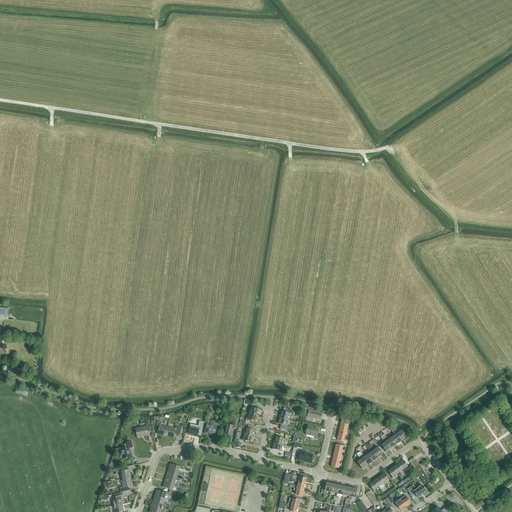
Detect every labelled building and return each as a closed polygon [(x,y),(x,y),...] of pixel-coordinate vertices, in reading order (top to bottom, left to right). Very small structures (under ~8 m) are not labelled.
[(0,315),(8,316),(9,309),(0,308),(0,315)] [(27,397),(28,393),(17,389),(15,393),(27,397)] [(249,414),(259,416),(260,410),(251,408),(250,412),(249,412),(249,414)] [(279,417),(289,420),(290,415),(293,416),(293,412),(291,412),(292,410),(284,408),(283,411),(282,411),(281,415),(280,415),(279,417)] [(308,411),(307,417),(320,420),(322,413),(309,410),(308,410),(308,411)] [(236,429),(239,415),(235,414),(232,426),(226,424),(224,434),(232,436),(233,428),(236,429)] [(258,418),(259,416),(249,414),(248,418),(247,417),(246,419),(256,422),(257,418),(258,418)] [(289,421),(289,420),(279,417),(278,424),(281,424),(280,429),(287,430),(288,425),(287,425),(288,421),(289,421)] [(340,425),(348,427),(350,420),(342,418),(340,425)] [(219,429),(221,422),(215,420),(214,421),(213,425),(207,424),(205,432),(210,433),(210,434),(214,435),(216,428),(219,429)] [(165,436),(167,427),(161,425),(162,422),(158,421),(156,429),(158,430),(157,434),(165,436)] [(137,437),(148,435),(148,432),(151,431),(149,422),(146,423),(147,426),(135,428),(137,437)] [(201,432),(203,425),(200,424),(200,427),(195,426),(196,426),(193,425),(193,427),(190,426),(188,434),(193,435),(193,436),(197,437),(199,431),(201,432)] [(316,437),(318,430),(313,429),(314,426),(308,425),(306,434),(316,437)] [(347,435),(348,427),(340,425),(339,433),(347,435)] [(175,428),(167,427),(165,436),(173,438),(174,433),(177,434),(178,427),(176,426),(175,428)] [(401,441),(407,437),(405,435),(408,433),(404,427),(401,429),(401,430),(396,434),(401,441)] [(244,434),(254,436),(255,430),(247,428),(246,433),(244,432),(244,434)] [(345,442),(347,435),(339,433),(337,440),(345,442)] [(253,439),(254,436),(244,434),(243,438),(242,438),(241,440),(251,442),(252,438),(253,439)] [(391,437),(396,444),(401,441),(396,434),(395,435),(391,437)] [(274,443),(283,445),(284,441),(286,441),(286,439),(276,437),(275,441),(274,440),(274,443)] [(386,441),(391,448),(396,444),(391,437),(388,440),(387,438),(385,439),(386,441)] [(122,459),(131,457),(129,448),(133,447),(131,441),(125,443),(125,444),(123,445),(123,447),(120,448),(122,459)] [(386,452),(391,448),(386,441),(381,445),(386,452)] [(283,447),(283,445),(274,443),(272,449),(281,451),(282,446),(283,447)] [(334,451),(342,453),(344,446),(336,444),(334,451)] [(371,449),(378,458),(383,454),(378,447),(374,449),(373,447),(371,449)] [(367,455),(372,462),(378,458),(371,449),(369,450),(370,452),(367,455)] [(301,451),(299,459),(307,461),(307,462),(311,463),(312,462),(312,459),(312,458),(313,454),(301,451)] [(341,461),(342,453),(334,451),(332,459),(341,461)] [(362,458),(367,465),(372,462),(367,455),(364,457),(363,455),(361,456),(362,458)] [(362,469),(367,465),(362,458),(357,462),(362,469)] [(339,468),(341,461),(332,459),(331,466),(339,468)] [(398,464),(402,470),(408,466),(403,460),(398,464)] [(170,464),(168,470),(178,473),(178,472),(179,469),(183,470),(184,468),(180,466),(179,467),(170,464)] [(400,472),(402,470),(398,464),(393,468),(397,474),(398,476),(401,474),(400,472)] [(419,465),(414,468),(426,486),(431,482),(419,465)] [(129,469),(124,470),(123,467),(116,469),(117,472),(120,471),(121,479),(131,477),(129,469)] [(392,477),(397,474),(393,468),(388,471),(392,477)] [(176,478),(177,474),(181,476),(182,473),(178,472),(178,473),(168,470),(167,475),(176,478)] [(379,477),(383,483),(385,485),(387,484),(386,482),(389,480),(384,473),(379,477)] [(292,479),(293,475),(290,474),(288,481),(291,482),(292,481),(298,483),(305,484),(306,478),(300,477),(299,480),(292,479)] [(174,484),(175,480),(179,481),(180,479),(176,478),(167,475),(165,481),(174,484)] [(119,488),(121,493),(129,491),(128,486),(132,485),(131,477),(121,479),(123,487),(119,488)] [(379,487),(383,483),(379,477),(374,481),(379,487)] [(163,487),(172,490),(174,486),(178,487),(178,485),(174,484),(165,481),(163,487)] [(373,491),(379,487),(374,481),(369,484),(373,491)] [(331,492),(333,484),(326,482),(325,487),(322,487),(321,493),(324,494),(323,498),(325,499),(327,491),(331,492)] [(337,494),(339,485),(333,484),(331,492),(337,494)] [(343,495),(345,487),(339,485),(337,494),(343,495)] [(413,485),(407,489),(411,496),(412,496),(414,493),(417,497),(421,494),(426,491),(422,485),(416,489),(413,485)] [(349,496),(351,488),(345,487),(343,495),(349,496)] [(297,489),(294,488),(293,491),(297,491),(296,495),(302,496),(303,490),(297,489)] [(348,499),(347,504),(350,504),(351,497),(355,498),(357,489),(351,488),(349,496),(348,499)] [(164,499),(165,498),(166,495),(169,496),(170,493),(166,492),(166,493),(157,490),(155,496),(164,499)] [(369,499),(374,495),(371,490),(366,494),(369,499)] [(111,498),(113,505),(122,503),(121,496),(116,497),(115,494),(108,496),(109,498),(111,498)] [(400,499),(405,506),(410,502),(407,498),(405,495),(400,499)] [(168,499),(165,498),(164,499),(155,496),(153,501),(163,504),(164,500),(168,502),(168,499)] [(288,504),(298,506),(299,500),(293,499),(289,498),(289,502),(288,504)] [(387,498),(384,500),(390,508),(392,506),(387,498)] [(400,510),(405,506),(400,499),(395,502),(397,505),(400,510)] [(386,508),(384,510),(384,511),(392,511),(390,508),(384,500),(382,501),(385,504),(384,505),(386,508)] [(167,505),(163,504),(153,501),(151,507),(161,510),(161,509),(162,506),(166,507),(167,505)] [(296,511),(298,506),(288,504),(286,504),(286,503),(280,502),(278,508),(285,510),(285,506),(291,508),(290,511),(294,511),(296,511)] [(120,511),(124,511),(122,503),(113,505),(114,511),(120,511)]
